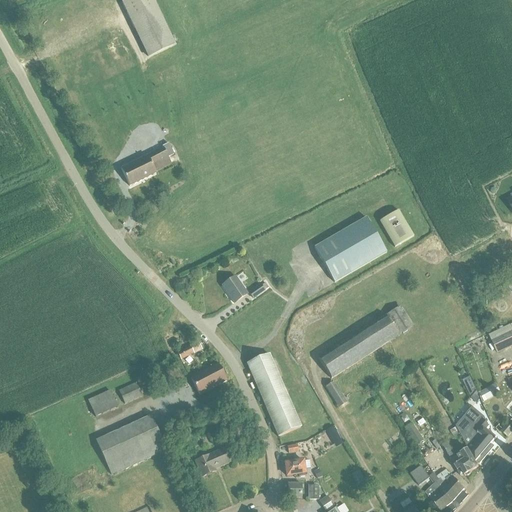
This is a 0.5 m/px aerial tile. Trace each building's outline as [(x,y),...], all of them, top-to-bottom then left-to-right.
[(127,0),(122,3),(148,58),(175,45),(153,0),(127,0)] [(83,89),(139,65),(123,28),(67,52),(83,89)] [(121,170),(130,187),(156,174),(155,171),(171,163),(168,158),(174,155),(168,144),(162,146),(163,148),(121,170)] [(380,222),(395,248),(414,237),(399,211),(380,222)] [(314,248),(334,283),(386,252),(366,218),(314,248)] [(509,257),(511,255),(511,250),(506,241),(503,243),(502,241),(488,250),(494,260),(484,266),(489,275),(511,261),(509,257)] [(222,287),(234,304),(247,295),(235,278),(222,287)] [(265,283),(261,286),(260,286),(249,294),(253,300),(269,288),(265,283)] [(401,307),(385,317),(318,359),(331,379),(413,327),(401,307)] [(489,336),(497,353),(511,345),(511,327),(511,325),(489,336)] [(198,343),(189,347),(177,354),(181,361),(201,350),(198,343)] [(247,365),(278,437),(300,427),(269,355),(247,365)] [(190,378),(199,395),(226,382),(218,365),(190,378)] [(509,410),(511,413),(511,406),(511,407),(502,376),(495,378),(503,405),(507,409),(509,410)] [(325,387),(339,409),(347,404),(333,382),(325,387)] [(118,392),(124,405),(142,397),(136,384),(118,392)] [(478,394),(483,403),(500,394),(495,385),(478,394)] [(87,401),(95,418),(118,407),(110,391),(87,401)] [(480,399),(477,392),(471,399),(476,403),(480,399)] [(469,450),(468,450),(474,460),(477,466),(478,464),(479,465),(485,458),(486,458),(488,455),(487,455),(489,452),(486,450),(496,439),(487,431),(489,428),(484,419),(473,409),(456,429),(460,435),(469,450)] [(507,438),(511,432),(511,413),(509,410),(507,409),(503,413),(508,417),(505,420),(504,419),(498,426),(503,430),(501,432),(507,438)] [(97,444),(111,475),(166,450),(152,419),(97,444)] [(406,429),(417,446),(424,441),(412,424),(406,429)] [(453,438),(460,435),(456,429),(450,432),(453,438)] [(334,445),(340,441),(334,430),(328,434),(334,445)] [(474,460),(468,450),(454,459),(453,457),(455,456),(447,443),(442,446),(461,477),(464,475),(465,477),(467,477),(470,475),(471,472),(478,468),(477,466),(474,460)] [(287,447),(288,454),(298,452),(297,446),(287,447)] [(214,470),(229,463),(223,450),(195,462),(202,477),(215,472),(214,470)] [(310,461),(285,464),(285,465),(284,466),(285,471),(286,472),(287,477),(298,476),(299,478),(306,477),(305,476),(311,475),(310,469),(311,469),(310,461)] [(353,472),(361,487),(368,483),(360,468),(353,472)] [(421,469),(411,477),(419,487),(429,480),(421,469)] [(428,489),(425,494),(440,511),(441,511),(452,505),(464,490),(452,476),(443,482),(441,480),(439,481),(434,473),(428,477),(434,484),(431,487),(428,489)] [(288,498),(301,498),(302,485),(288,485),(288,498)] [(308,486),(308,500),(319,500),(319,486),(308,486)] [(319,502),(325,511),(329,511),(335,508),(327,496),(319,502)] [(417,511),(409,499),(400,505),(404,511),(417,511)]
